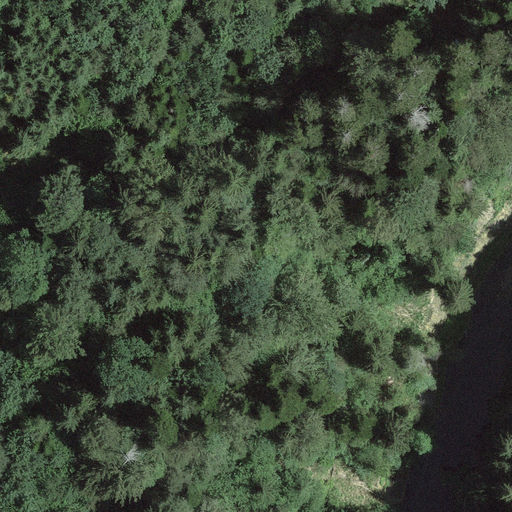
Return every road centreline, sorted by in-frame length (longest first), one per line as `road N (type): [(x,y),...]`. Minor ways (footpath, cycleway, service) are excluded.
road 1 (track): [(422,0),(215,144),(124,173),(67,159)]
road 2 (track): [(0,186),(23,184),(67,159),(124,100),(186,0)]
